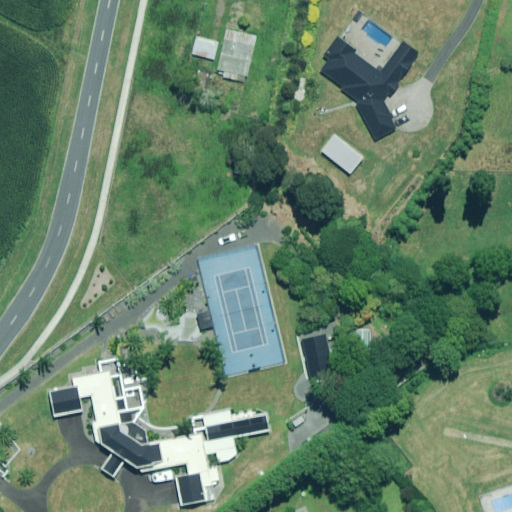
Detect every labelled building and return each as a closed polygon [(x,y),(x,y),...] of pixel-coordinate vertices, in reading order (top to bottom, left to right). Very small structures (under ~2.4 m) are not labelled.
[(226,74),(225,79),(247,84),(257,38),(227,31),(218,72),(226,74)] [(218,43),(197,38),(194,56),(215,60),(218,43)] [(357,51),(339,38),(323,59),(327,61),(320,72),(351,95),(376,141),(397,130),(391,118),(393,117),(385,101),(420,54),(404,42),(381,73),(355,54),(357,51)] [(364,159),(336,137),(323,152),(351,175),(364,159)] [(211,310),(197,314),(201,330),(215,327),(211,310)] [(372,330),(356,329),(354,365),(370,366),(372,330)] [(329,333),(301,340),(312,383),(339,376),(329,333)] [(75,388),(50,393),(54,418),(82,413),(80,400),(92,397),(97,423),(93,423),(95,444),(101,444),(101,446),(111,453),(100,470),(115,480),(126,463),(137,471),(139,474),(185,465),(188,476),(176,478),(181,508),(206,503),(217,501),(213,482),(221,481),(218,467),(210,469),(207,457),(217,455),(219,463),(239,459),(234,439),(271,431),(267,414),(257,417),(255,411),(233,415),(232,412),(190,419),(192,434),(179,437),(177,426),(154,430),(140,418),(146,409),(142,386),(123,389),(118,359),(99,363),(101,376),(73,381),(75,388)] [(311,405),(287,421),(304,447),(329,431),(311,405)]
